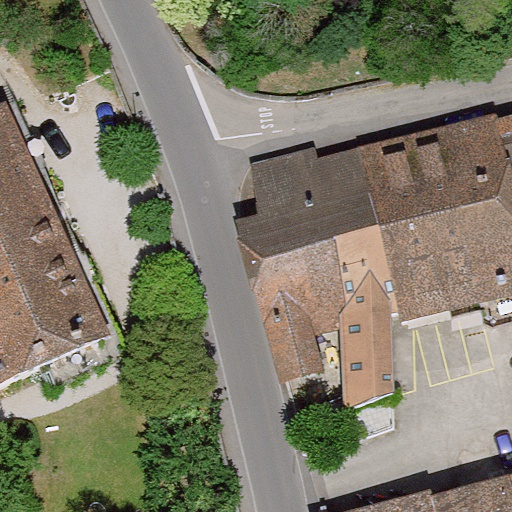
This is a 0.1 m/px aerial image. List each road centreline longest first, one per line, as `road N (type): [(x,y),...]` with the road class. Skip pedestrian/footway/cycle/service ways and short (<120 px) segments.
road 1 (tertiary): [(193,141),(280,511)]
road 2 (residential): [(511,86),(193,141)]
road 3 (tertiary): [(129,0),(193,141)]
